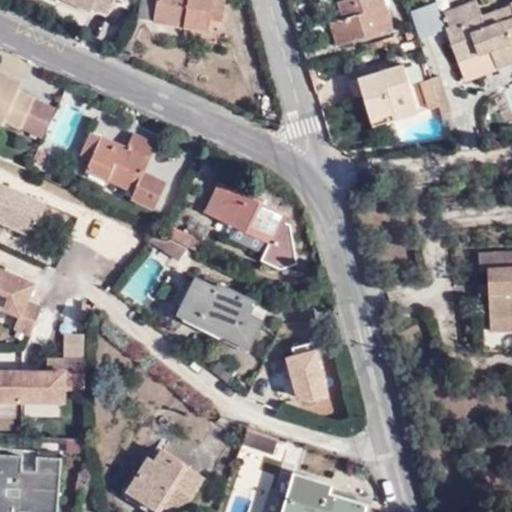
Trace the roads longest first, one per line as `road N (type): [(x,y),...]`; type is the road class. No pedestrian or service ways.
road 1 (residential): [(319,161),(414,511)]
road 2 (residential): [(0,25),(291,159),(319,161)]
road 3 (unknown): [(319,161),(400,171),(511,163)]
road 4 (residential): [(319,161),(271,0)]
